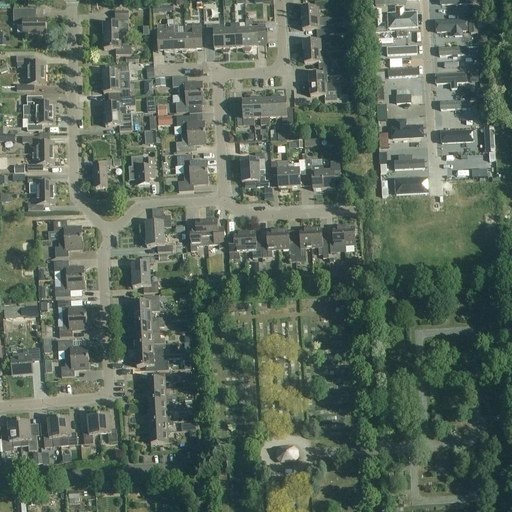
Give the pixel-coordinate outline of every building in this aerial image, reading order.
[(302,21),(320,19),(319,12),(328,11),(327,3),(315,4),(315,9),(301,10),(302,21)] [(388,30),(418,28),(417,13),(404,13),(404,7),(395,8),(395,14),(387,14),(388,30)] [(374,25),(383,24),(382,11),(373,12),(374,25)] [(46,35),(46,21),(36,21),(36,12),(14,12),(14,22),(19,22),(19,27),(24,27),(24,35),(46,35)] [(104,39),(121,39),(121,32),(129,32),(129,20),(129,13),(115,13),(115,20),(112,21),(112,26),(104,27),(104,39)] [(317,36),(330,35),(335,35),(334,18),(320,19),(302,21),(303,32),(317,31),(317,36)] [(463,31),(470,31),(469,21),(436,21),(437,32),(451,32),(451,37),(463,37),(463,31)] [(246,22),(247,31),(248,54),(251,54),(252,52),(251,50),(259,50),(259,48),(266,48),(265,24),(253,24),(253,22),(246,22)] [(225,25),(207,26),(208,48),(215,48),(215,51),(222,51),(222,54),(224,55),(226,55),(225,32),(225,25)] [(230,51),(237,50),(235,25),(231,26),(231,32),(225,32),(226,55),(229,55),(230,53),(230,51)] [(240,25),(235,25),(237,50),(243,50),(243,52),(245,54),(248,54),(247,31),(240,31),(240,25)] [(470,35),(478,35),(477,25),(470,25),(470,35)] [(185,29),(187,53),(203,52),(201,26),(193,26),(193,28),(185,29)] [(159,54),(176,53),(175,36),(174,27),(158,28),(159,54)] [(175,36),(176,53),(183,53),(183,55),(187,55),(187,53),(185,29),(178,29),(178,27),(174,27),(175,36)] [(303,43),(304,54),(322,53),(321,45),(330,44),(330,35),(317,36),(317,42),(303,43)] [(121,39),(104,39),(105,51),(117,51),(117,57),(133,57),(132,46),(121,46),(121,39)] [(388,51),(417,49),(416,42),(387,44),(388,51)] [(439,58),(470,56),(470,48),(439,49),(439,58)] [(323,70),(332,69),(332,68),(339,68),(338,60),(322,61),(322,53),(304,54),(305,65),(319,64),(319,70),(323,70)] [(28,65),(28,75),(46,75),(46,64),(35,65),(35,59),(18,59),(18,65),(28,65)] [(0,72),(1,76),(9,73),(7,67),(0,69),(0,72)] [(117,73),(103,74),(104,85),(130,83),(129,67),(116,68),(117,73)] [(310,86),(327,85),(327,78),(336,78),(342,77),(342,68),(332,69),(323,70),(323,75),(310,76),(310,86)] [(388,79),(418,77),(418,69),(388,71),(388,79)] [(377,84),(386,84),(385,74),(376,75),(377,84)] [(440,86),(469,84),(469,74),(440,76),(440,86)] [(46,75),(28,75),(28,87),(18,87),(18,93),(35,93),(35,87),(46,87),(46,75)] [(180,97),(204,95),(203,95),(203,84),(189,85),(188,79),(173,80),(173,90),(179,89),(180,97)] [(165,80),(155,80),(155,81),(156,88),(165,88),(165,80)] [(130,83),(104,85),(104,96),(108,96),(118,95),(118,101),(131,100),(130,83)] [(327,85),(310,86),(311,98),(325,98),(325,103),(337,102),(337,93),(336,84),(327,85)] [(377,104),(384,103),(382,88),(375,89),(377,104)] [(204,95),(180,97),(180,105),(176,105),(177,115),(190,114),(190,108),(204,108),(204,96),(204,95)] [(409,104),(411,104),(411,95),(395,96),(396,110),(409,110),(409,104)] [(270,120),(276,120),(276,116),(275,97),(273,97),(271,100),(271,101),(264,102),(264,108),(265,127),(270,126),(270,120)] [(276,116),(276,120),(283,119),(283,126),(294,125),(293,110),(287,110),(287,100),(280,101),(280,99),(277,97),(275,97),(276,116)] [(244,115),(238,116),(238,128),(248,127),(255,127),(254,121),(253,98),(252,99),(250,101),(250,103),(243,103),(244,115)] [(264,108),(264,102),(258,102),(258,100),(256,98),(253,98),(254,121),(261,120),(262,127),(265,127),(264,108)] [(43,104),(43,99),(28,99),(28,105),(29,105),(29,108),(24,108),(24,116),(55,115),(55,104),(43,104)] [(109,107),(105,107),(105,118),(126,116),(126,108),(131,108),(135,108),(135,100),(131,100),(118,101),(119,106),(109,107)] [(441,112),(470,111),(470,102),(441,103),(441,112)] [(158,116),(168,116),(167,106),(158,106),(158,116)] [(55,115),(24,116),(24,121),(29,121),(29,126),(28,127),(28,133),(43,133),(43,127),(55,127),(55,115)] [(132,116),(126,116),(105,118),(106,129),(120,128),(121,133),(133,132),(132,116)] [(159,126),(173,126),(173,118),(158,119),(159,126)] [(182,137),(206,135),(206,134),(205,123),(191,124),(191,118),(177,119),(178,129),(182,129),(182,137)] [(392,141),(424,139),(423,129),(423,126),(407,127),(406,122),(393,122),(393,128),(391,128),(392,141)] [(246,133),(246,141),(258,140),(258,132),(246,133)] [(160,133),(152,134),(153,145),(161,145),(160,133)] [(206,135),(182,137),(183,144),(177,145),(177,155),(193,154),(192,148),(207,147),(206,136),(206,135)] [(381,149),(389,149),(388,135),(380,136),(381,149)] [(37,156),(55,156),(55,144),(43,145),(43,139),(23,139),(24,145),(29,145),(30,147),(34,150),(36,150),(37,156)] [(242,174),(260,172),(259,162),(268,161),(267,155),(256,156),(256,162),(242,163),(242,174)] [(55,156),(37,156),(37,167),(29,167),(29,173),(44,172),(44,167),(55,167),(55,156)] [(156,181),(154,160),(144,161),(143,158),(132,159),(133,169),(130,169),(131,183),(137,182),(138,187),(150,186),(150,181),(156,181)] [(184,176),(209,174),(208,174),(207,163),(193,164),(193,158),(178,159),(178,168),(184,168),(184,176)] [(95,190),(109,189),(107,168),(113,168),(113,162),(99,163),(99,169),(93,169),(95,190)] [(301,184),(307,184),(306,174),(305,162),(299,162),(300,166),(295,166),(295,171),(289,172),(290,190),(301,189),(301,184)] [(325,192),(324,173),(323,173),(323,167),(312,168),(312,162),(305,162),(306,174),(307,184),(313,183),(314,192),(325,192)] [(290,190),(289,172),(288,163),(271,164),(272,186),(279,185),(279,190),(281,190),(281,193),(289,192),(289,190),(290,190)] [(324,173),(325,192),(336,191),(335,182),(341,182),(340,163),(331,164),(332,173),(324,173)] [(477,171),(477,163),(467,163),(468,172),(477,171)] [(15,167),(15,176),(25,176),(25,167),(15,167)] [(260,172),(242,174),(243,185),(258,184),(258,190),(270,189),(269,183),(265,183),(265,178),(260,179),(260,172)] [(209,174),(184,176),(185,184),(179,184),(180,194),(195,193),(195,188),(209,187),(208,176),(209,176),(209,174)] [(37,195),(55,195),(55,184),(44,184),(44,179),(29,179),(29,184),(30,184),(30,196),(37,195)] [(55,195),(37,195),(37,207),(29,207),(29,213),(44,213),(44,207),(56,206),(55,195)] [(147,237),(165,236),(165,230),(172,229),(172,218),(157,219),(157,225),(147,225),(147,237)] [(196,230),(190,230),(191,253),(198,253),(198,248),(208,247),(207,222),(196,223),(196,230)] [(207,222),(208,247),(219,247),(219,250),(225,250),(224,232),(219,233),(218,222),(207,222)] [(60,242),(84,241),(84,239),(83,239),(82,228),(68,229),(68,224),(55,224),(55,234),(59,234),(60,242)] [(345,229),(346,248),(356,247),(355,228),(345,229)] [(333,243),(330,243),(331,254),(346,253),(346,248),(345,229),(332,230),(333,243)] [(312,231),(313,249),(320,249),(320,256),(325,256),(325,260),(330,260),(330,258),(329,253),(329,247),(324,247),(323,230),(312,231)] [(306,250),(313,249),(312,231),(301,231),(301,241),(296,241),(297,263),(307,263),(306,250)] [(297,263),(296,241),(290,242),(290,232),(279,233),(280,251),(291,251),(291,254),(292,264),(297,263)] [(274,252),(280,251),(279,233),(268,234),(268,244),(263,244),(264,259),(274,259),(274,252)] [(246,235),(247,254),(254,253),(254,260),(259,260),(257,234),(246,235)] [(235,244),(229,244),(230,261),(236,261),(236,262),(241,261),(241,254),(247,254),(246,235),(235,236),(235,244)] [(165,236),(147,237),(148,249),(158,248),(159,254),(174,253),(173,248),(166,248),(165,236)] [(84,241),(60,242),(60,249),(56,249),(57,260),(70,259),(69,253),(84,252),(83,242),(84,242),(84,241)] [(133,278),(151,277),(151,265),(156,265),(156,259),(143,260),(144,265),(133,266),(133,278)] [(61,274),(62,282),(86,280),(86,279),(85,279),(85,268),(70,269),(70,263),(55,264),(56,274),(61,274)] [(256,282),(264,281),(264,265),(255,265),(256,282)] [(201,283),(209,283),(209,273),(201,273),(201,283)] [(151,277),(133,278),(134,290),(145,289),(145,295),(159,294),(159,284),(152,285),(151,277)] [(86,280),(62,282),(62,289),(56,290),(57,300),(72,299),(72,293),(86,292),(85,281),(86,281),(86,280)] [(134,315),(160,313),(160,298),(144,299),(144,303),(134,304),(134,315)] [(209,311),(213,308),(208,302),(204,305),(209,311)] [(64,322),(88,320),(88,319),(87,319),(87,309),(73,309),(72,303),(59,304),(59,311),(63,310),(64,322)] [(38,309),(23,310),(24,320),(38,319),(38,309)] [(135,325),(165,324),(165,320),(158,320),(152,320),(152,314),(160,313),(134,315),(135,325)] [(88,320),(64,322),(64,329),(60,330),(61,340),(74,339),(74,333),(88,332),(87,321),(88,321),(88,320)] [(135,336),(160,335),(160,330),(165,329),(165,324),(135,325),(135,336)] [(136,347),(166,345),(165,340),(161,341),(160,335),(135,336),(136,347)] [(66,361),(90,360),(90,359),(89,359),(89,348),(75,349),(74,343),(59,344),(60,354),(66,354),(66,361)] [(166,345),(136,347),(136,358),(156,357),(156,350),(166,350),(166,345)] [(40,351),(24,352),(25,355),(14,356),(14,362),(13,362),(14,377),(34,375),(33,364),(42,363),(40,351)] [(156,357),(136,358),(137,369),(157,368),(157,373),(169,372),(168,362),(156,363),(156,357)] [(90,360),(66,361),(67,369),(63,369),(63,379),(76,379),(76,372),(90,371),(90,362),(90,360)] [(148,392),(166,391),(165,384),(172,384),(171,379),(165,380),(165,379),(147,380),(148,388),(148,391),(148,392)] [(149,402),(172,401),(172,397),(166,397),(166,391),(148,392),(148,393),(149,402)] [(149,413),(167,412),(166,406),(173,406),(172,401),(149,402),(149,410),(149,411),(149,413)] [(150,424),(174,423),(173,418),(167,419),(167,412),(149,413),(150,424)] [(99,417),(101,436),(109,435),(109,444),(118,443),(117,431),(112,431),(111,416),(99,417)] [(94,437),(101,436),(99,417),(89,418),(90,433),(84,434),(85,446),(94,445),(94,437)] [(70,420),(60,421),(62,440),(61,440),(62,448),(79,447),(78,434),(72,435),(71,420),(70,420)] [(62,440),(60,421),(49,422),(50,437),(45,437),(46,450),(55,449),(62,448),(61,440),(62,440)] [(30,423),(20,424),(22,448),(30,447),(30,453),(39,452),(38,438),(32,438),(31,423),(30,423)] [(174,423),(150,424),(150,435),(168,434),(168,427),(174,427),(174,423)] [(22,448),(20,424),(15,425),(9,425),(10,440),(1,441),(2,454),(15,453),(15,449),(22,448)] [(168,434),(150,435),(151,446),(168,445),(175,444),(174,440),(168,440),(168,434)] [(209,438),(201,443),(205,449),(213,444),(209,438)] [(282,465),(295,464),(298,460),(298,453),(294,450),(281,451),(278,455),(278,462),(282,465)] [(54,459),(54,453),(39,454),(39,466),(51,466),(50,459),(54,459)] [(79,492),(69,493),(69,501),(80,500),(79,492)] [(28,508),(35,507),(34,501),(39,501),(39,494),(28,494),(28,508)] [(26,498),(18,498),(18,507),(26,506),(26,498)]
